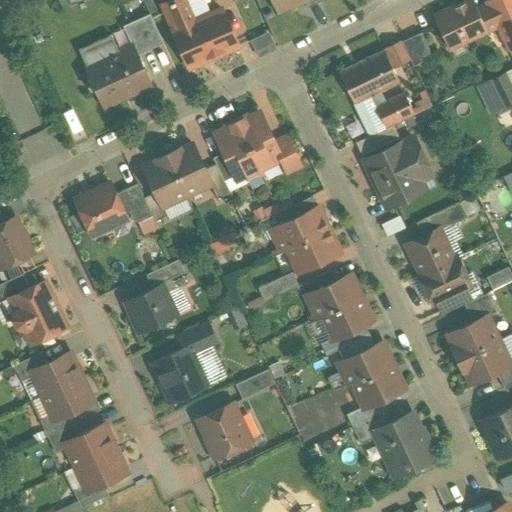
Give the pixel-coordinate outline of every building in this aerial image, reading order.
[(128,0),(122,2),(129,20),(157,9),(153,0),(128,0)] [(221,10),(197,20),(188,0),(176,0),(164,6),(175,31),(174,31),(190,67),(237,46),(221,10)] [(273,0),(278,10),(301,0),(273,0)] [(472,0),(469,0),(433,17),(447,46),(462,39),(464,42),(497,27),(487,5),(477,10),(472,0)] [(511,0),(488,0),(485,1),(487,5),(497,27),(509,51),(511,49),(511,0)] [(150,14),(123,27),(124,28),(129,25),(142,53),(164,44),(150,14)] [(249,38),(257,55),(276,46),(268,29),(249,38)] [(421,33),(402,42),(413,67),(433,57),(421,33)] [(132,47),(105,59),(108,65),(89,73),(105,107),(150,86),(132,47)] [(384,51),(339,72),(354,104),(371,96),(376,107),(386,102),(380,91),(399,82),(384,51)] [(506,73),(481,84),(494,111),(503,107),(504,109),(511,104),(511,86),(506,73)] [(376,107),(386,129),(393,125),(415,115),(404,93),(386,102),(376,107)] [(274,142),(261,114),(245,122),(243,119),(237,122),(259,169),(271,163),(272,159),(279,156),(280,155),(274,142)] [(259,169),(237,122),(230,125),(232,128),(216,136),(224,153),(235,177),(242,173),(247,175),(259,169)] [(386,129),(356,143),(362,156),(399,138),(393,125),(386,129)] [(301,167),(286,136),(274,142),(280,155),(279,156),(287,173),(301,167)] [(413,137),(364,161),(387,207),(389,206),(387,203),(399,197),(397,194),(418,184),(415,178),(429,172),(413,137)] [(193,144),(175,153),(174,151),(167,154),(187,196),(211,185),(212,184),(205,170),(193,144)] [(235,177),(224,153),(213,158),(216,164),(224,182),(235,177)] [(161,159),(143,167),(155,193),(162,208),(163,207),(187,196),(167,154),(160,158),(161,159)] [(224,182),(216,164),(205,170),(212,184),(211,185),(217,199),(230,193),(224,182)] [(110,183),(75,200),(92,236),(109,228),(112,220),(129,212),(130,212),(121,192),(115,194),(110,183)] [(144,198),(137,184),(121,192),(130,212),(129,212),(133,221),(139,223),(152,217),(144,198)] [(155,193),(144,198),(152,217),(155,222),(167,216),(163,207),(162,208),(155,193)] [(460,202),(416,223),(423,236),(439,229),(440,230),(467,217),(460,202)] [(296,204),(273,215),(278,226),(301,215),(296,204)] [(301,215),(278,226),(281,234),(274,237),(281,251),(287,248),(328,229),(318,207),(301,215)] [(16,218),(5,223),(0,213),(0,212),(0,265),(1,268),(33,253),(27,242),(30,241),(24,229),(22,230),(16,218)] [(400,216),(382,225),(387,236),(405,227),(400,216)] [(328,229),(287,248),(298,273),(340,253),(328,229)] [(423,236),(407,244),(421,274),(419,275),(419,276),(453,259),(440,230),(439,229),(423,236)] [(214,255),(230,248),(225,237),(209,244),(214,255)] [(453,259),(419,276),(432,303),(438,300),(465,287),(460,278),(466,276),(457,257),(453,259)] [(178,260),(146,275),(153,289),(162,285),(166,294),(189,283),(178,260)] [(486,275),(492,289),(511,280),(511,275),(508,266),(486,275)] [(331,271),(307,282),(312,293),(336,282),(331,271)] [(292,272),(258,288),(264,302),(299,286),(292,272)] [(23,274),(0,284),(0,303),(10,299),(9,298),(29,288),(23,274)] [(336,282),(312,293),(316,300),(310,303),(316,316),(311,318),(311,319),(320,315),(361,296),(360,295),(350,275),(336,282)] [(29,288),(9,298),(10,299),(16,312),(13,320),(16,327),(25,330),(31,344),(67,327),(45,281),(29,288)] [(153,289),(126,302),(131,314),(131,316),(138,332),(155,324),(158,325),(165,321),(166,319),(172,316),(166,302),(169,301),(166,294),(162,285),(153,289)] [(465,287),(438,300),(444,314),(464,304),(471,301),(465,287)] [(471,301),(464,304),(473,322),(487,315),(488,316),(497,312),(488,293),(471,301)] [(361,296),(320,315),(332,338),(332,339),(364,324),(372,321),(360,297),(361,297),(361,296)] [(238,307),(226,313),(234,330),(247,324),(238,307)] [(473,322),(447,334),(455,352),(454,353),(457,360),(499,340),(488,316),(487,315),(473,322)] [(305,325),(314,345),(330,338),(320,318),(305,325)] [(207,322),(175,337),(181,349),(190,345),(194,353),(216,342),(207,322)] [(364,324),(332,339),(332,338),(321,344),(326,356),(339,350),(370,335),(364,324)] [(370,335),(339,350),(344,361),(375,346),(370,335)] [(499,340),(457,360),(461,366),(462,366),(470,384),(496,372),(511,365),(510,364),(499,340)] [(375,346),(344,361),(348,368),(342,371),(349,384),(343,387),(393,364),(392,363),(392,364),(382,343),(375,346)] [(181,349),(152,363),(171,402),(209,384),(194,353),(190,345),(181,349)] [(41,352),(14,365),(22,382),(33,376),(30,371),(46,363),(41,352)] [(46,363),(30,371),(33,376),(42,395),(82,377),(70,352),(46,363)] [(511,362),(510,364),(511,365),(496,372),(505,390),(511,386),(511,362)] [(393,364),(343,387),(344,388),(353,384),(364,407),(364,408),(376,402),(404,389),(393,365),(393,364)] [(268,369),(236,384),(242,399),(275,384),(268,369)] [(82,377),(42,395),(51,415),(54,420),(70,413),(94,401),(82,377)] [(364,407),(347,415),(352,426),(381,413),(376,402),(364,408),(364,407)] [(232,404),(198,420),(207,437),(206,438),(215,458),(250,441),(232,404)] [(511,407),(482,422),(489,437),(488,440),(496,457),(499,458),(511,451),(511,407)] [(387,425),(373,431),(376,437),(394,476),(434,458),(427,443),(429,442),(423,429),(421,430),(412,412),(387,425)] [(51,415),(40,420),(48,437),(75,424),(70,413),(54,420),(51,415)] [(381,413),(352,426),(361,444),(376,437),(373,431),(387,425),(381,413)] [(80,435),(64,442),(67,448),(76,467),(116,448),(104,423),(80,435)] [(75,424),(48,437),(56,453),(67,448),(64,442),(80,435),(75,424)] [(116,448),(76,467),(85,486),(88,492),(104,484),(128,473),(116,448)] [(506,492),(511,489),(511,471),(499,477),(506,492)] [(104,484),(88,492),(85,486),(74,492),(82,508),(109,495),(104,484)]
